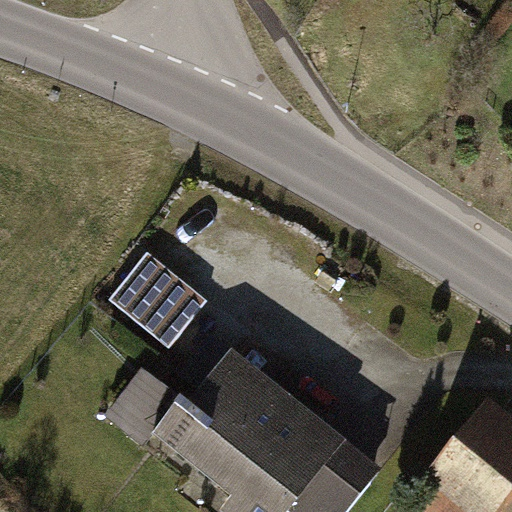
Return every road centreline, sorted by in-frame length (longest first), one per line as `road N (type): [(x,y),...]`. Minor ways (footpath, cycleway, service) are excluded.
road 1 (secondary): [(187,97),(275,141),(511,288)]
road 2 (secondary): [(0,26),(187,97)]
